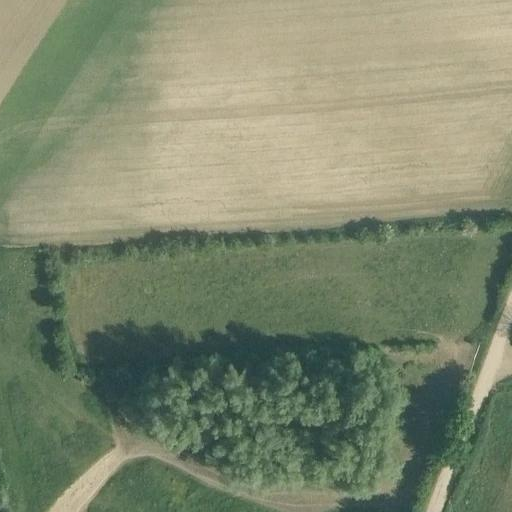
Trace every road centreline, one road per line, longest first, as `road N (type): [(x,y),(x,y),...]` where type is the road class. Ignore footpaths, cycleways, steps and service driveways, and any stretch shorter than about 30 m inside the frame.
road 1 (track): [(492,363),(463,360),(414,464),(370,494),(336,501),(264,495),(211,480),(97,421),(52,381),(0,351)]
road 2 (track): [(434,511),(511,310)]
